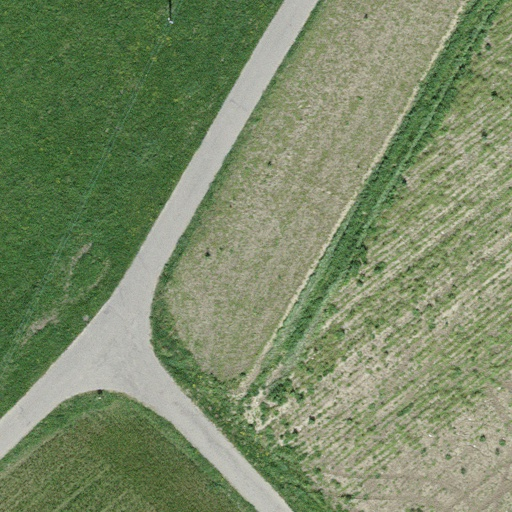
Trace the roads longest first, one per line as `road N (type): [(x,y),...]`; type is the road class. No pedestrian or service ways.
road 1 (unclassified): [(105,343),(307,0)]
road 2 (unclassified): [(261,511),(105,343)]
road 3 (unclassified): [(0,443),(105,343)]
